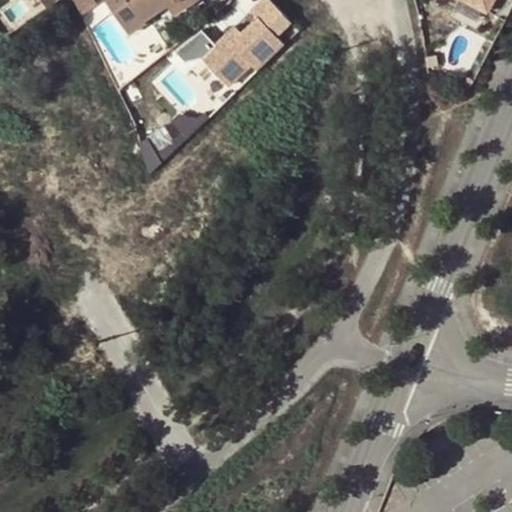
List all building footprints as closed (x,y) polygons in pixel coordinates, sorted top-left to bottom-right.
[(0,0),(0,17),(20,0),(0,0)] [(107,0),(128,29),(143,19),(142,16),(163,1),(164,0),(107,0)] [(186,0),(164,0),(163,1),(170,11),(186,0)] [(289,21),(269,0),(260,0),(249,11),(255,18),(243,30),(236,22),(198,59),(226,87),(249,65),(255,71),(282,45),(273,36),(289,21)] [(469,0),(487,9),(491,0),(469,0)] [(243,30),(251,21),(244,14),(236,22),(243,30)] [(163,143),(181,132),(171,116),(153,127),(163,143)]
